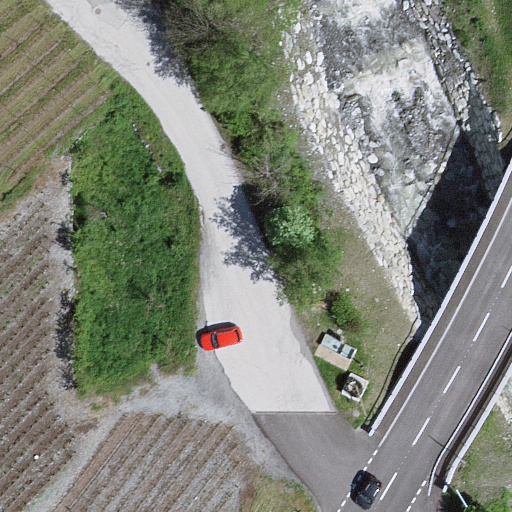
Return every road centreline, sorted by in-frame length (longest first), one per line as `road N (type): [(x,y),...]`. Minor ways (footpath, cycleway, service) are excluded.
road 1 (residential): [(75,0),(159,82),(217,180),(242,305),(264,360),(298,426),(375,506)]
road 2 (track): [(41,511),(118,415),(264,360)]
road 3 (secondary): [(375,506),(511,263)]
road 4 (track): [(60,179),(66,398),(99,438)]
